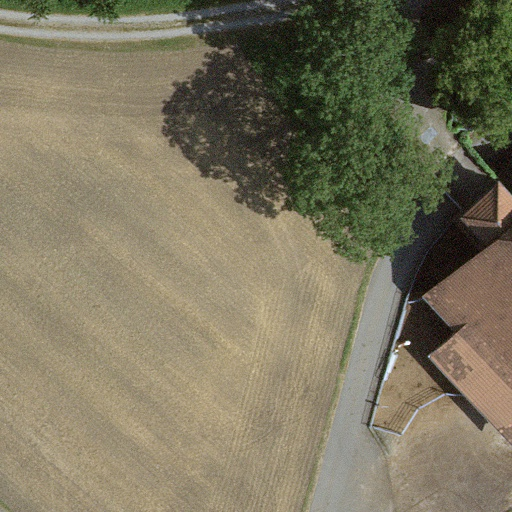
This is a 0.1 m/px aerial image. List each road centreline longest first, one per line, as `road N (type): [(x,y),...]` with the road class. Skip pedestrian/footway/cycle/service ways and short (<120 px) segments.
road 1 (track): [(511,87),(398,260),(324,511)]
road 2 (track): [(0,19),(134,27),(315,0)]
